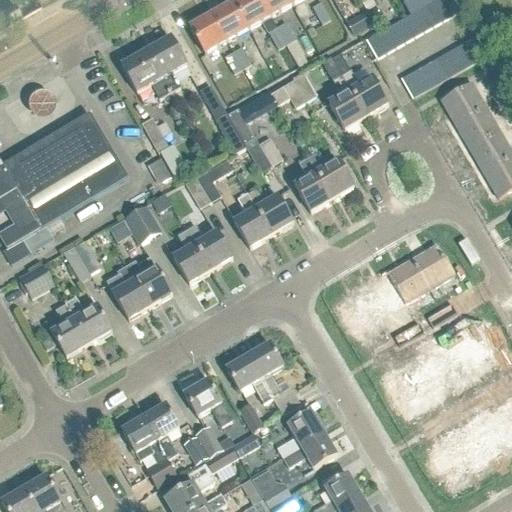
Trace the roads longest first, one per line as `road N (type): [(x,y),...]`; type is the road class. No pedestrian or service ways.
road 1 (residential): [(56,430),(283,297)]
road 2 (residential): [(414,511),(283,297)]
road 3 (residential): [(455,198),(428,151),(397,141),(369,165),(397,229)]
road 4 (unclassified): [(0,70),(117,3)]
road 5 (residential): [(283,297),(397,229)]
